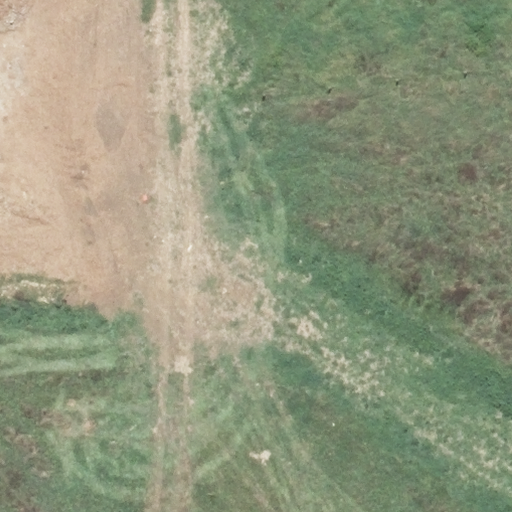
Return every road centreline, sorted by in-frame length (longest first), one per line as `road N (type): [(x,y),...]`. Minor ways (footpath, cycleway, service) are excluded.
road 1 (unknown): [(0,456),(251,435),(415,249)]
road 2 (unknown): [(511,362),(415,249),(296,0)]
